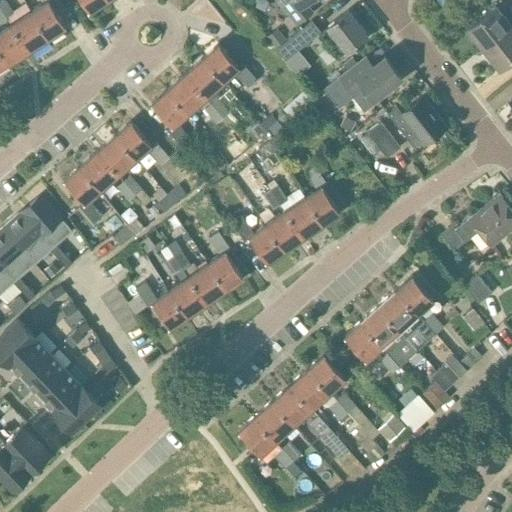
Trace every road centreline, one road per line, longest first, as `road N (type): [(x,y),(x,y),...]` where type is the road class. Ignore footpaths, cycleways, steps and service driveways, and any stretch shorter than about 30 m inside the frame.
road 1 (residential): [(62,511),(345,248),(496,145)]
road 2 (residential): [(0,162),(149,33)]
road 3 (residential): [(496,145),(386,6)]
